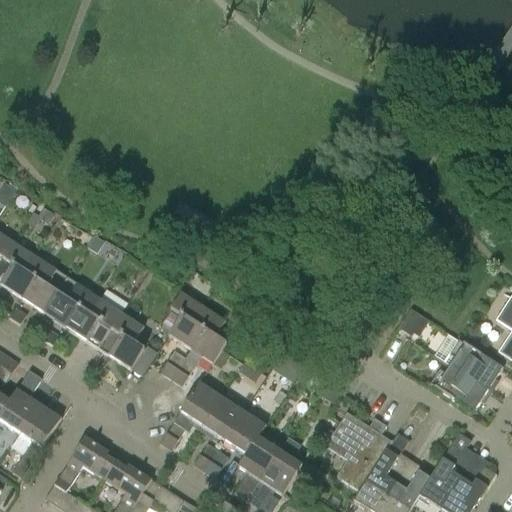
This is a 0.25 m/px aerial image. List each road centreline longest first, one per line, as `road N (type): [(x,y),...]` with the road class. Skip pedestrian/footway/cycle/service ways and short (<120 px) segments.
road 1 (residential): [(511,458),(353,357)]
road 2 (residential): [(225,511),(81,418)]
